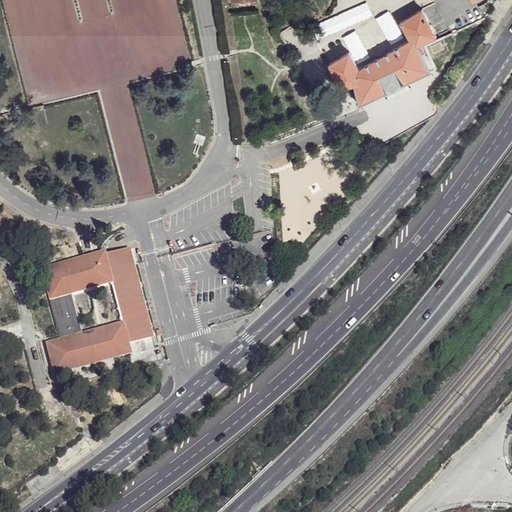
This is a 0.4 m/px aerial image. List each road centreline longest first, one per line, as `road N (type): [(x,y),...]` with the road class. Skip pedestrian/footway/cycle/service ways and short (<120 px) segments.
road 1 (secondary): [(36,511),(198,386),(351,242),(511,37)]
road 2 (motorway): [(490,153),(314,341),(107,511)]
road 3 (motorway): [(288,463),(414,323),(511,188)]
road 4 (motorway): [(288,463),(425,332),(511,217)]
road 5 (residential): [(511,409),(420,511)]
